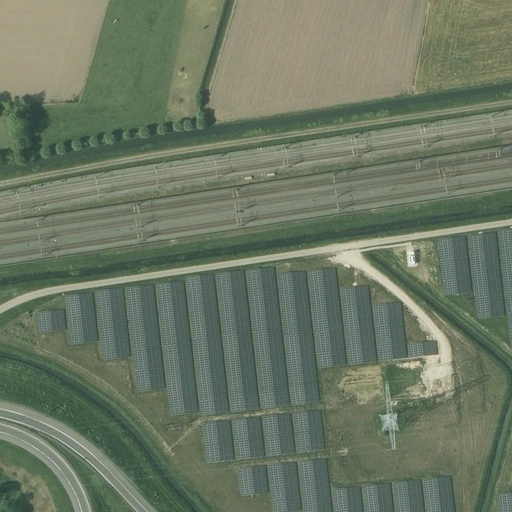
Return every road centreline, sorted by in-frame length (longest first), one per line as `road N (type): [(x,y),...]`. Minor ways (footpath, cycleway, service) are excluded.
road 1 (unclassified): [(511,223),(59,289),(0,310)]
road 2 (track): [(511,101),(0,185)]
road 3 (motorway): [(142,511),(77,447),(0,412)]
road 4 (motorway): [(0,429),(53,457),(85,511)]
